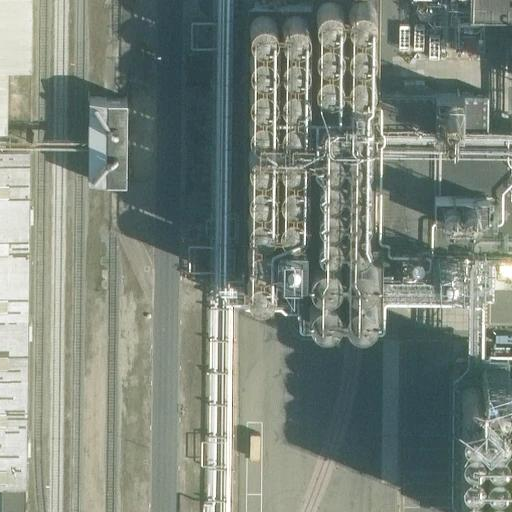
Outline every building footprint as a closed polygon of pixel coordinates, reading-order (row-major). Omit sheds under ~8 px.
[(0,0),(0,511),(24,511),(29,147),(5,147),(7,67),(30,68),(30,0),(0,0)] [(325,19),(328,19),(331,19),(333,18),(335,18),(337,16),(339,14),(340,13),(341,10),(342,8),(342,6),(342,3),(341,1),(340,0),(316,0),(316,1),(315,4),(315,7),(316,10),(317,12),(319,14),(320,16),(323,18),(325,19)] [(356,18),(359,18),(361,18),(364,17),(366,17),(368,15),(370,13),(371,12),(372,9),(373,7),(373,5),(373,2),(372,0),(347,0),(346,3),(346,6),(347,9),(348,11),(349,13),(351,15),(354,17),(356,18)] [(259,31),(262,31),(264,31),(266,31),(269,30),(271,29),(273,27),(274,25),(275,23),(275,21),(276,18),(275,16),(275,13),(274,11),(272,9),(270,7),(267,6),(265,5),(262,5),(259,5),(257,6),(254,8),(252,9),(251,12),(250,14),(249,17),(249,19),(250,22),(251,24),(252,27),(254,29),(256,30),(259,31)] [(288,32),(291,32),(294,32),(296,32),(299,31),(300,29),(302,28),(304,26),(305,23),(305,21),(305,19),(305,17),(305,14),(304,12),(302,10),(300,8),(297,7),(295,6),(292,6),(289,6),(286,7),(284,8),(282,10),(280,13),(279,15),(279,18),(279,20),(279,23),(280,25),(282,28),(284,30),(286,31),(288,32)] [(324,49),(327,49),(330,49),(332,49),(334,48),(336,46),(338,44),(339,43),(341,40),(341,38),(341,36),(341,33),(341,31),(339,29),(338,27),(336,25),(333,24),(330,23),(327,23),(325,23),(322,24),(320,25),(318,27),(316,29),(315,31),(315,35),(315,37),(315,40),(316,42),(318,44),(320,46),(322,48),(324,49)] [(356,49),(359,50),(362,50),(364,49),(366,48),(368,47),(370,45),(371,43),(372,41),(373,39),(373,36),(373,34),(372,32),(371,30),(370,27),(368,26),(365,24),(362,23),(359,23),(357,24),(354,24),(352,26),(350,28),(348,30),(347,32),(347,35),(347,38),(347,41),(348,43),(350,45),(352,47),(354,49),(356,49)] [(258,64),(261,64),(264,64),(266,64),(269,63),(270,61),(272,59),(274,58),(275,55),(275,53),(276,51),(275,48),(275,46),(274,44),(272,42),(270,40),(267,38),(265,38),(262,38),(259,38),(256,39),(254,40),(252,42),(250,44),(249,46),(249,50),(249,52),(249,55),(250,57),(252,59),(254,61),(256,63),(258,64)] [(289,65),(291,65),(294,65),(296,65),(299,64),(301,63),(303,61),(304,59),(305,57),(305,54),(306,52),(305,50),(305,47),(304,45),(302,43),(300,41),(297,40),(295,39),(292,39),(289,39),(287,40),(284,41),(282,43),(281,46),(280,48),(279,51),(279,53),(279,56),(280,58),(282,61),(284,63),(286,64),(289,65)] [(324,80),(327,80),(330,80),(332,80),(335,79),(336,77),(338,76),(340,74),(341,71),(341,69),(341,67),(341,65),(341,62),(340,60),(338,58),(336,56),(333,55),(331,54),(327,54),(325,54),(322,55),(320,56),(318,58),(316,61),(315,63),(315,66),(315,68),(315,71),(316,73),(318,76),(320,78),(322,79),(324,80)] [(357,81),(360,81),(362,81),(364,81),(367,80),(369,78),(371,76),(372,75),(373,72),(373,70),(374,68),(373,65),(373,63),(372,61),(370,59),(368,57),(365,56),(363,55),(360,55),(357,55),(355,56),(352,57),(350,59),(349,61),(348,63),(347,67),(347,69),(348,72),(348,74),(350,77),(352,78),(354,80),(357,81)] [(258,97),(261,97),(263,97),(266,96),(268,96),(270,94),(272,92),(273,91),(274,88),(275,86),(275,84),(275,81),(274,79),(273,77),(271,75),(269,73),(267,71),(264,71),(261,70),(259,71),(256,71),(254,73),(252,75),(250,77),(249,79),(248,82),(248,85),(249,88),(250,90),(251,92),(253,94),(256,96),(258,97)] [(289,97),(292,97),(294,97),(296,96),(299,96),(301,94),(303,92),(304,91),(305,88),(306,86),(306,84),(306,81),(305,79),(304,77),(302,75),(300,73),(298,71),(295,71),(292,70),(289,71),(287,72),(284,73),(282,75),(281,77),(280,79),(279,82),(279,85),(280,88),(281,90),(282,92),(284,94),(287,96),(289,97)] [(326,124),(329,124),(331,124),(333,124),(335,123),(337,122),(338,120),(339,119),(340,117),(341,115),(341,113),(341,111),(340,109),(339,107),(338,105),(336,103),(334,102),(332,102),(329,101),(327,102),(325,102),(323,104),(321,105),(320,107),(319,109),(318,112),(318,114),(319,116),(320,118),(321,120),(323,122),(325,123),(326,124)] [(354,124),(357,124),(359,124),(361,124),(363,123),(364,122),(366,120),(367,119),(368,117),(368,115),(369,113),(368,111),(368,109),(367,107),(365,105),(364,104),(361,103),(359,102),(357,102),(355,102),(352,103),(350,104),(349,106),(347,108),(346,109),(346,112),(346,114),(346,116),(347,118),(349,120),(350,122),(352,123),(354,124)] [(258,129),(261,129),(263,129),(265,129),(268,128),(270,126),(272,125),(273,123),(274,120),(275,118),(275,116),(275,114),(274,111),(273,109),(271,107),(269,105),(267,104),(264,103),(261,103),(258,103),(256,104),(253,105),(251,107),(250,110),(249,112),(248,115),(248,117),(249,120),(250,122),(251,125),(253,127),(256,128),(258,129)] [(288,130),(291,131),(294,131),(296,130),(299,129),(300,128),(302,126),(304,124),(305,122),(305,120),(306,117),(305,115),(305,112),(304,110),(302,108),(300,106),(297,105),(295,104),(292,104),(289,104),(286,105),(284,107),(282,109),(280,111),(279,113),(279,116),(279,118),(279,121),(280,123),(282,126),(284,128),(286,129),(288,130)] [(325,152),(328,153),(330,153),(332,152),(334,152),(336,150),(337,149),(338,147),(339,145),(340,144),(340,141),(340,139),(339,137),(338,136),(337,134),(335,132),(333,131),(331,130),(328,130),(326,130),(324,131),(322,132),(320,134),(319,136),(318,138),(317,140),(317,143),(318,145),(319,147),(320,149),(322,150),(324,152),(325,152)] [(353,153),(356,153),(358,153),(360,153),(362,152),(363,151),(365,149),(366,148),(367,146),(367,144),(368,142),(367,140),(367,138),(366,136),(364,134),(363,133),(360,131),(358,131),(356,131),(354,131),(351,132),(349,133),(348,134),(346,136),(345,138),(345,141),(345,143),(345,145),(346,147),(348,149),(349,151),(351,152),(353,153)] [(258,161),(261,162),(264,162),(266,161),(268,160),(270,159),(272,157),(273,155),(274,153),(275,151),(275,148),(275,146),(274,144),(273,141),(271,139),(269,137),(267,136),(264,135),(261,135),(259,135),(256,136),(254,138),(252,140),(250,142),(249,144),(248,147),(248,150),(249,152),(250,154),(252,157),(253,159),(256,160),(258,161)] [(288,161),(291,162),(294,162),(296,161),(298,160),(300,159),(302,157),(303,155),(305,153),(305,151),(305,148),(305,146),(305,144),(303,142),(302,139),(300,138),(297,136),(295,135),(291,135),(289,136),(286,136),(284,138),(282,140),(280,142),(279,144),(279,147),(279,150),(279,153),(280,155),(282,157),(284,159),(286,161),(288,161)] [(326,180),(329,180),(331,180),(333,180),(335,179),(336,178),(338,176),(339,175),(340,173),(341,171),(341,169),(341,167),(340,165),(339,163),(338,161),(336,160),(334,158),(332,158),(329,158),(327,158),(325,159),(323,160),(321,161),(319,163),(319,165),(318,168),(318,170),(319,172),(319,174),(321,176),(322,178),(324,179),(326,180)] [(354,180),(356,180),(359,180),(361,180),(363,179),(364,178),(366,177),(367,175),(368,173),(368,171),(368,169),(368,167),(368,165),(367,163),(365,161),(364,160),(361,159),(359,158),(357,158),(354,158),(352,159),(350,160),(348,162),(347,164),(346,165),(346,168),(346,170),(346,173),(347,174),(349,177),(350,178),(352,179),(354,180)] [(287,192),(290,193),(293,193),(295,192),(298,191),(299,190),(302,188),(303,186),(304,184),(304,182),(305,179),(304,177),(304,175),(303,173),(301,170),(299,169),(296,167),(294,166),(291,166),(288,167),(286,167),(283,169),(281,171),(279,173),(279,175),(278,178),(278,181),(278,184),(279,186),(281,188),(283,190),(285,191),(287,192)] [(257,194),(260,194),(263,194),(265,194),(267,193),(269,191),(271,190),(272,188),(273,185),(274,183),(274,181),(274,179),(273,176),(272,174),(270,172),(268,170),(266,169),(263,168),(260,168),(258,168),(255,169),(253,170),(251,172),(249,175),(248,176),(247,180),(247,182),(248,185),(249,187),(251,190),(252,191),(255,193),(257,194)] [(353,210),(356,210),(359,210),(361,210),(363,209),(365,207),(367,206),(368,204),(369,201),(370,199),(370,197),(370,194),(369,192),(368,190),(366,188),(364,186),(362,185),(359,184),(356,184),(354,184),(351,185),(349,186),(347,188),(345,191),(344,192),(343,196),(343,198),(344,201),(345,203),(347,206),(348,207),(351,209),(353,210)] [(325,208),(328,208),(330,208),(332,208),(334,207),(335,206),(337,204),(338,203),(339,200),(340,199),(340,197),(340,195),(339,193),(338,191),(337,189),(335,187),(333,186),(331,186),(328,185),(326,186),(324,186),(322,188),(320,189),(319,191),(318,193),(317,196),(317,198),(318,200),(318,202),(320,204),(321,206),(323,207),(325,208)] [(287,223),(290,223),(293,223),(295,223),(298,222),(299,220),(301,219),(303,217),(304,214),(304,212),(305,210),(304,208),(304,205),(303,203),(301,201),(299,199),(296,198),(294,197),(291,197),(288,197),(285,198),(283,199),(281,201),(279,204),(279,206),(278,209),(278,211),(278,214),(279,216),(281,219),(283,220),(285,222),(287,223)] [(257,224),(260,225),(263,225),(265,224),(267,223),(269,222),(271,220),(272,218),(273,216),(274,214),(274,211),(274,209),(273,207),(272,204),(270,202),(268,200),(266,199),(263,198),(260,198),(258,198),(255,199),(253,201),(251,203),(249,205),(248,207),(247,210),(247,213),(248,215),(249,217),(250,220),(252,222),(255,223),(257,224)] [(353,240),(356,240),(359,240),(361,240),(363,239),(365,238),(367,236),(368,234),(369,232),(370,230),(370,227),(370,225),(369,222),(368,220),(366,218),(364,216),(362,215),(359,214),(356,214),(354,214),(351,215),(349,217),(347,218),(345,221),(344,223),(343,226),(343,228),(344,231),(345,233),(347,236),(348,238),(351,239),(353,240)] [(325,238),(327,239),(330,239),(331,238),(334,237),(335,236),(337,235),(338,233),(339,231),(339,229),(339,227),(339,225),(339,223),(338,222),(336,220),(335,218),(332,217),(330,216),(327,216),(325,216),(323,217),(321,218),(319,220),(318,222),(317,224),(317,226),(317,228),(317,231),(318,233),(319,235),(321,236),(323,237),(325,238)] [(247,238),(247,241),(247,244),(247,246),(248,249),(249,250),(251,253),(253,254),(255,255),(257,256),(260,256),(262,256),(264,255),(267,254),(269,252),(271,250),(272,248),(273,245),(273,242),(273,240),(272,237),(271,235),(269,233),(267,231),(265,230),(262,229),(259,229),(256,230),(254,231),(252,232),(250,234),(248,236),(247,238)] [(323,272),(325,272),(328,272),(330,271),(333,271),(335,269),(337,267),(338,266),(339,263),(339,261),(340,259),(339,256),(339,254),(338,252),(336,250),(334,248),(331,246),(329,246),(326,245),(323,246),(321,247),(318,248),(316,250),(315,252),(314,254),(313,257),(313,260),(313,263),(314,265),(316,267),(318,269),(320,271),(323,272)] [(357,271),(360,272),(363,272),(365,271),(367,270),(369,269),(371,267),(372,265),(374,263),(374,261),(374,258),(374,256),(374,254),(372,252),(371,249),(369,248),(366,246),(364,245),(360,245),(358,245),(355,246),(353,248),(351,250),(349,252),(348,254),(348,257),(348,260),(348,262),(349,265),(351,267),(353,269),(355,270),(357,271)] [(248,269),(247,272),(247,275),(248,277),(248,279),(250,281),(251,283),(253,285),(256,286),(258,286),(260,287),(262,287),(265,286),(267,285),(269,283),(271,281),(273,279),(273,276),(274,273),(273,271),(273,268),(271,266),(269,264),(267,262),(265,261),(262,260),(260,260),(257,261),(255,261),(252,263),(250,265),(249,267),(248,269)] [(322,307),(325,308),(328,308),(330,307),(333,306),(334,305),(337,303),(338,302),(339,299),(339,297),(340,294),(339,292),(339,290),(338,288),(336,285),(334,284),(331,282),(329,282),(326,281),(323,282),(320,282),(318,284),(316,286),(314,288),(314,290),(313,293),(313,296),(313,299),(314,301),(316,303),(318,305),(320,307),(322,307)] [(357,307),(360,308),(363,308),(365,307),(367,306),(369,305),(371,303),(372,301),(373,299),(374,297),(374,294),(374,292),(373,290),(372,287),(371,285),(369,283),(366,282),(363,281),(360,281),(358,281),(355,282),(353,284),(351,286),(349,288),(348,290),(348,293),(348,296),(348,298),(349,300),(351,303),(353,305),(355,306),(357,307)] [(465,495),(465,511),(511,511),(511,462),(482,463),(482,494),(465,495)]
